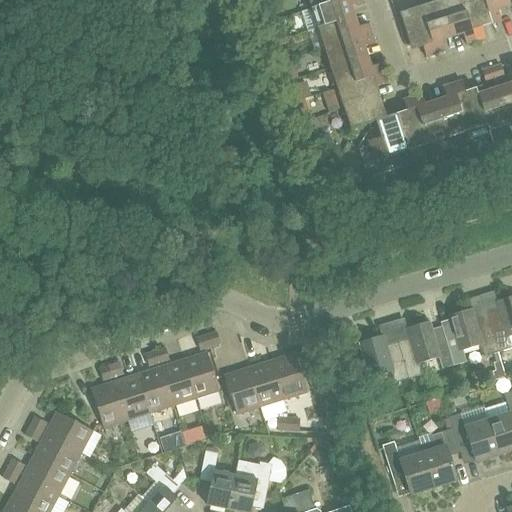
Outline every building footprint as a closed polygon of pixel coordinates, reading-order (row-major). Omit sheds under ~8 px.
[(276,0),(269,0),(261,3),(261,4),(266,17),(266,18),(281,12),(276,0)] [(360,0),(338,0),(311,9),(302,12),(308,32),(318,29),(354,17),(351,7),(361,3),(360,0)] [(308,0),(311,9),(338,0),(308,0)] [(417,0),(420,7),(436,54),(445,51),(441,40),(452,37),(440,1),(440,0),(417,0)] [(462,0),(442,0),(440,1),(452,37),(462,34),(466,44),(476,41),(462,0)] [(492,24),(490,19),(484,0),(462,0),(476,41),(485,38),(481,28),(492,24)] [(484,0),(490,19),(492,24),(501,21),(498,11),(509,7),(506,0),(484,0)] [(426,57),(432,55),(436,54),(420,7),(400,14),(411,50),(422,46),(426,57)] [(358,28),(354,17),(318,29),(324,49),(371,34),(368,24),(358,28)] [(371,34),(324,49),(331,69),(367,57),(364,47),(374,43),(371,34)] [(289,49),(279,52),(282,60),(292,57),(289,49)] [(371,68),(367,57),(331,69),(337,89),(384,74),(381,64),(371,68)] [(491,68),(495,80),(504,77),(501,65),(491,68)] [(486,83),(495,80),(491,68),(482,71),(486,83)] [(377,86),(387,83),(384,74),(337,89),(344,109),(380,97),(377,86)] [(462,81),(452,84),(467,132),(487,126),(488,125),(478,95),(476,89),(465,93),(462,81)] [(511,83),(498,88),(510,125),(511,124),(511,83)] [(471,143),(467,132),(452,84),(443,87),(446,99),(436,102),(451,150),(471,143)] [(511,136),(511,132),(510,125),(498,88),(478,95),(488,125),(487,126),(493,143),(511,136)] [(431,157),(451,150),(436,102),(425,105),(422,94),(412,97),(428,145),(431,157)] [(387,117),(380,97),(344,109),(350,129),(375,121),(387,117)] [(398,120),(408,151),(428,145),(412,97),(403,101),(406,111),(396,114),(398,120)] [(296,101),(301,114),(309,112),(305,99),(296,101)] [(375,162),(408,151),(398,120),(396,114),(387,117),(375,121),(381,139),(369,142),(375,162)] [(344,155),(337,175),(346,179),(350,168),(353,159),(344,155)] [(350,168),(346,179),(355,182),(363,162),(353,159),(350,168)] [(511,297),(497,302),(499,310),(486,314),(498,353),(511,349),(511,297)] [(441,326),(453,365),(467,360),(465,351),(481,346),(484,357),(498,353),(486,314),(474,318),(471,310),(449,316),(451,323),(441,326)] [(409,337),(397,341),(408,380),(422,376),(419,364),(440,358),(429,322),(407,329),(409,337)] [(216,333),(206,336),(210,347),(220,344),(216,333)] [(200,350),(210,347),(206,336),(196,339),(200,350)] [(394,384),(408,380),(397,341),(384,344),(381,337),(359,343),(370,379),(391,373),(394,384)] [(165,349),(155,352),(159,363),(169,360),(165,349)] [(149,367),(159,363),(155,352),(145,355),(149,367)] [(207,353),(183,361),(196,399),(219,392),(207,353)] [(294,354),(271,362),(283,401),(307,393),(294,354)] [(183,361),(160,368),(173,407),(196,399),(183,361)] [(500,361),(495,363),(497,371),(492,372),(495,380),(505,377),(500,361)] [(260,408),(283,401),(271,362),(248,369),(260,408)] [(119,363),(109,366),(113,378),(123,375),(119,363)] [(103,381),(113,378),(109,366),(99,370),(103,381)] [(150,414),(173,407),(160,368),(137,375),(150,414)] [(260,408),(248,369),(224,376),(237,415),(260,408)] [(115,382),(127,421),(150,414),(137,375),(115,382)] [(103,429),(127,421),(115,382),(91,390),(103,429)] [(510,414),(488,421),(499,455),(511,450),(511,393),(504,396),(510,414)] [(439,396),(432,399),(436,411),(444,408),(439,396)] [(57,413),(45,435),(81,454),(93,432),(57,413)] [(475,462),(499,455),(488,421),(465,428),(461,415),(449,419),(452,429),(456,442),(468,438),(475,462)] [(35,418),(30,427),(41,433),(46,423),(35,418)] [(278,431),(289,432),(289,422),(279,421),(278,431)] [(289,422),(289,432),(299,433),(300,422),(289,422)] [(36,442),(41,433),(30,427),(25,436),(36,442)] [(192,428),(182,431),(186,444),(196,441),(192,428)] [(460,453),(456,442),(452,429),(432,436),(434,442),(420,446),(423,454),(433,488),(456,481),(449,457),(460,453)] [(70,475),(81,454),(45,435),(34,456),(70,475)] [(410,495),(433,488),(423,454),(400,461),(394,443),(382,446),(391,475),(403,471),(410,495)] [(207,506),(228,510),(235,476),(214,472),(218,450),(206,447),(205,452),(200,480),(211,483),(207,506)] [(34,456),(23,477),(59,496),(70,475),(34,456)] [(13,460),(8,469),(18,475),(23,465),(13,460)] [(238,461),(235,476),(228,510),(238,511),(250,511),(254,492),(266,494),(272,465),(260,463),(259,465),(238,461)] [(143,499),(149,505),(156,511),(188,511),(189,511),(172,496),(180,487),(154,464),(146,474),(157,483),(143,499)] [(13,484),(18,475),(8,469),(3,479),(13,484)] [(37,511),(50,511),(59,496),(23,477),(11,498),(37,511)] [(156,511),(149,505),(143,499),(138,495),(124,511),(121,509),(118,511),(156,511)] [(37,511),(11,498),(3,511),(37,511)] [(351,511),(349,506),(331,511),(320,511),(315,510),(311,498),(284,507),(285,511),(351,511)]
